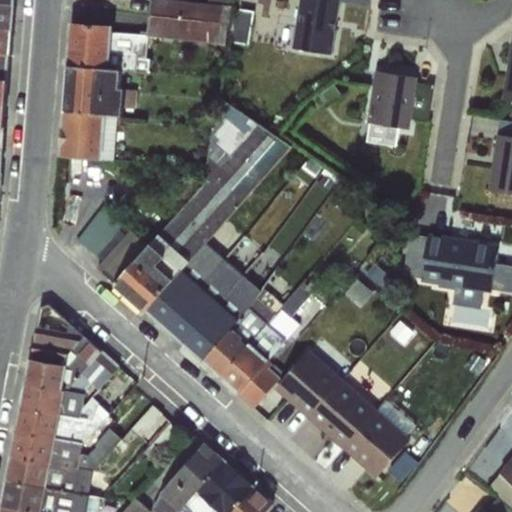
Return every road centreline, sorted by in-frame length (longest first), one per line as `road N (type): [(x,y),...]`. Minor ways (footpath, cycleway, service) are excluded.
road 1 (residential): [(332,511),(28,247)]
road 2 (residential): [(52,0),(28,247)]
road 3 (unclassified): [(458,18),(444,171)]
road 4 (residential): [(28,247),(0,388)]
